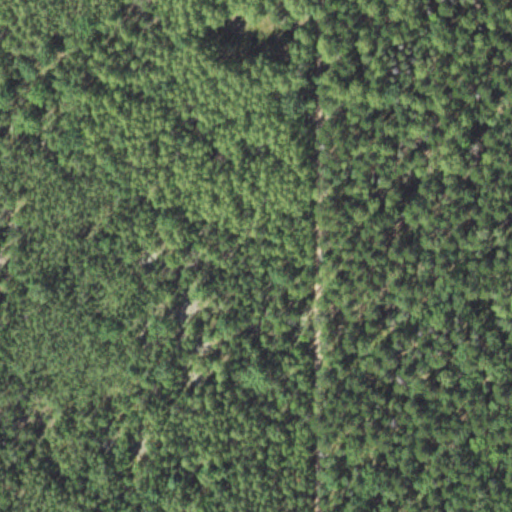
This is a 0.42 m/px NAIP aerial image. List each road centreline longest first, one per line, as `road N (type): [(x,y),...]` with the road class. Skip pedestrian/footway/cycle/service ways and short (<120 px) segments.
road 1 (track): [(316,511),(316,0)]
road 2 (track): [(423,0),(425,28),(473,86),(511,91)]
